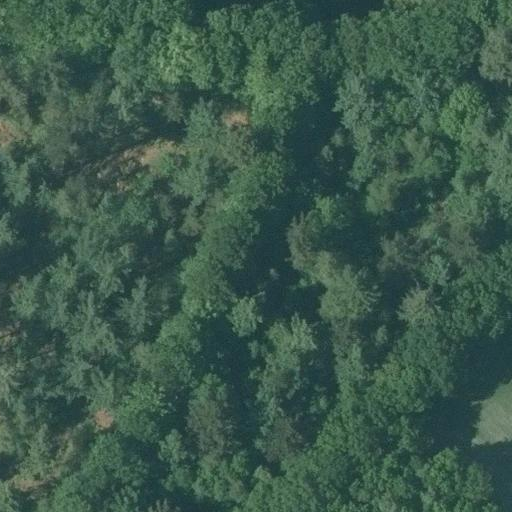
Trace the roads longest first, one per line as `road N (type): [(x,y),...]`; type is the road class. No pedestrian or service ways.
road 1 (track): [(511,36),(433,70),(338,84),(216,68),(0,19)]
road 2 (track): [(298,82),(253,244),(117,511)]
